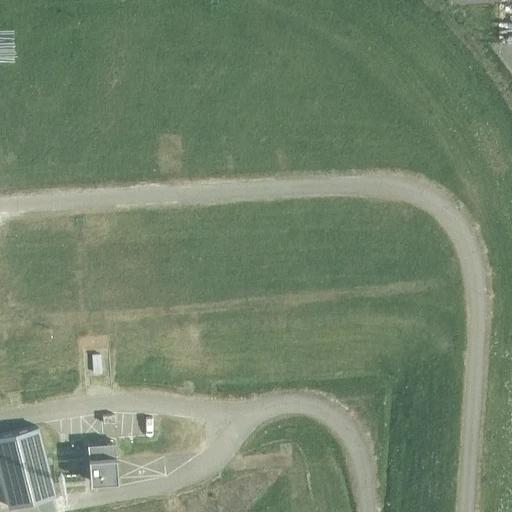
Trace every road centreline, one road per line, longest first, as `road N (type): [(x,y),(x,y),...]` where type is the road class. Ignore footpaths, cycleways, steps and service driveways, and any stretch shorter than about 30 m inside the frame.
road 1 (trunk): [(137,511),(100,0)]
road 2 (trunk): [(50,0),(73,511)]
